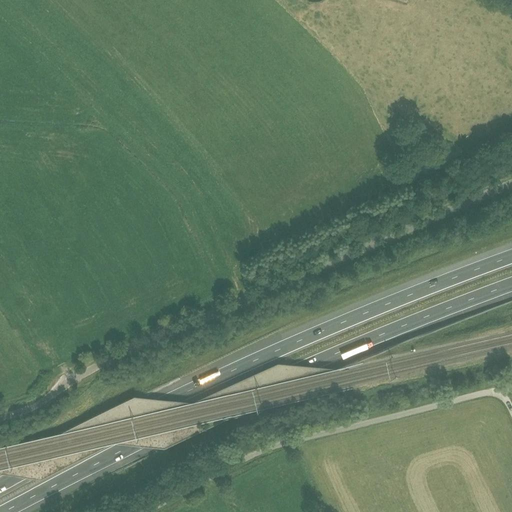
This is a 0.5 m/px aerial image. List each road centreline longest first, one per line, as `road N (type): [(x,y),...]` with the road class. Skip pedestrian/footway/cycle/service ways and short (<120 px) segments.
road 1 (unclassified): [(0,419),(39,405),(99,365),(511,184)]
road 2 (motorway): [(511,254),(223,372),(0,485)]
road 3 (motorway): [(12,511),(241,395),(511,285)]
road 4 (unclassified): [(145,511),(286,441),(500,388)]
